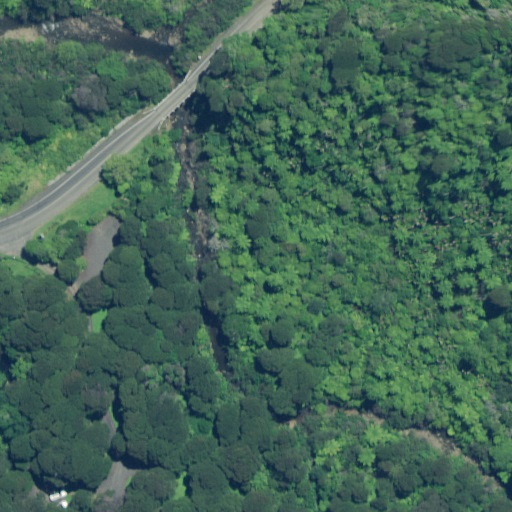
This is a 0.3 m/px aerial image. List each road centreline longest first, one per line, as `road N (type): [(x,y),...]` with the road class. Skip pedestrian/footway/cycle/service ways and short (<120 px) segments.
road 1 (tertiary): [(275,0),(114,154)]
road 2 (tertiary): [(0,234),(54,204),(114,154)]
